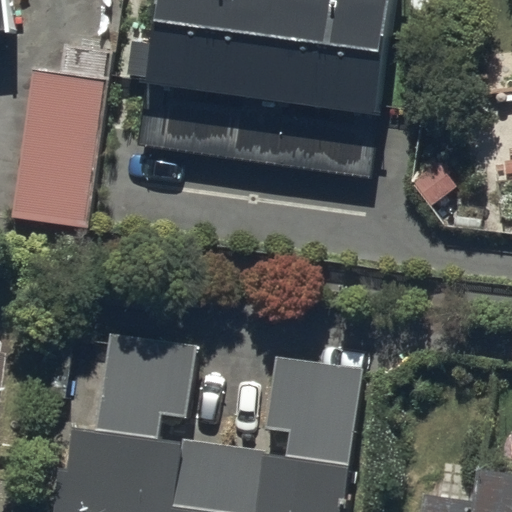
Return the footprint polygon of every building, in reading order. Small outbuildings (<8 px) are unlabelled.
[(0,0),(0,32),(16,31),(13,0),(0,0)] [(397,0),(158,0),(136,146),(369,182),(397,0)] [(112,78),(33,67),(11,219),(90,230),(112,78)] [(338,511),(339,506),(345,507),(364,369),(278,357),(268,429),(292,433),(288,456),(160,438),(163,416),(190,419),(200,345),(112,333),(99,432),(79,429),(73,470),(63,469),(57,511),(338,511)] [(478,503),(429,497),(427,511),(511,511),(511,472),(483,469),(478,503)]
